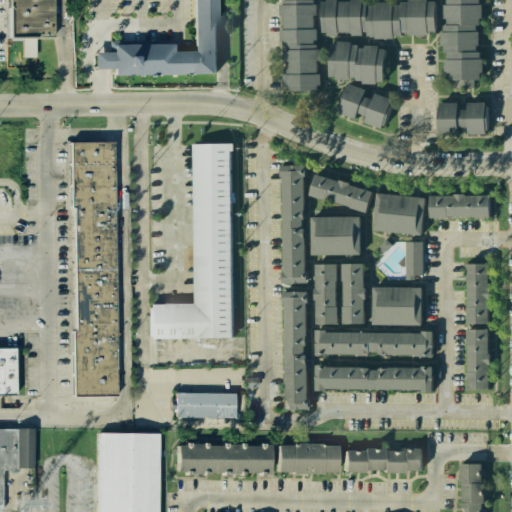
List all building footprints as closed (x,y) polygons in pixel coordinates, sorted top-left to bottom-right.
[(53,0),(54,34),(12,35),(11,0),(53,0)] [(213,0),(187,0),(187,42),(91,42),(91,67),(108,67),(108,74),(213,75),(213,0)] [(279,0),(282,90),(312,89),(309,0),(279,0)] [(319,0),(319,35),(425,37),(425,0),(319,0)] [(442,0),(442,80),(475,81),(475,0),(442,0)] [(322,44),(381,47),(379,81),(320,77),(322,44)] [(346,82),(333,113),(378,131),(390,101),(346,82)] [(436,103),(436,131),(483,130),(482,101),(436,103)] [(63,142),(113,142),(114,397),(63,397),(63,142)] [(228,142),(232,339),(147,340),(146,303),(189,302),(185,143),(228,142)] [(277,168),(302,168),(302,281),(276,281),(277,168)] [(312,172),(368,190),(361,213),(305,195),(312,172)] [(372,194),(415,196),(413,232),(370,230),(372,194)] [(425,197),(427,216),(472,213),(471,194),(425,197)] [(308,218),(310,254),(357,251),(355,216),(308,218)] [(406,242),(405,273),(420,274),(421,242),(406,242)] [(464,260),(464,322),(479,322),(479,260),(464,260)] [(340,262),(363,262),(361,322),(339,322),(340,262)] [(312,263),(334,263),(334,323),(312,323),(312,263)] [(371,286),(413,287),(412,325),(370,324),(371,286)] [(279,294),(299,293),(301,407),(280,407),(280,374),(279,294)] [(463,327),(483,327),(483,391),(463,391),(463,327)] [(317,332),(426,333),(426,357),(317,356),(317,332)] [(0,387),(8,387),(7,349),(0,349),(0,387)] [(319,370),(422,368),(423,389),(320,392),(319,370)] [(165,392),(235,393),(235,423),(165,422),(165,392)] [(0,427),(29,427),(30,469),(0,469),(0,427)] [(93,439),(92,511),(151,511),(152,439),(93,439)] [(339,442),(339,471),(418,469),(418,440),(339,442)] [(272,443),(272,471),(330,470),(329,442),(297,442),(272,443)] [(168,444),(168,474),(263,474),(263,444),(168,444)] [(454,511),(454,463),(479,463),(479,511),(454,511)]
